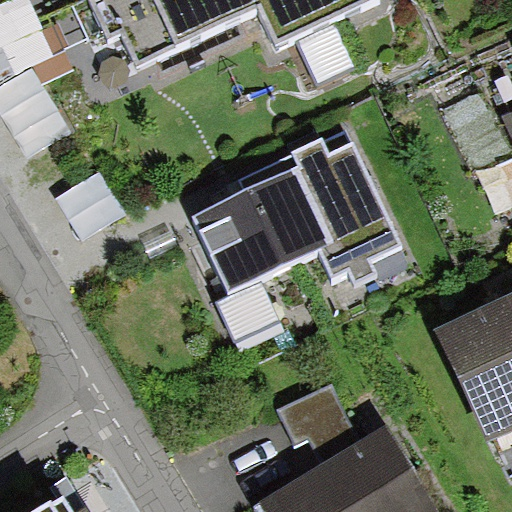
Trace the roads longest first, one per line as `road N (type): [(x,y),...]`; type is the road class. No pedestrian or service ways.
road 1 (residential): [(97,400),(0,234)]
road 2 (residential): [(165,511),(97,400)]
